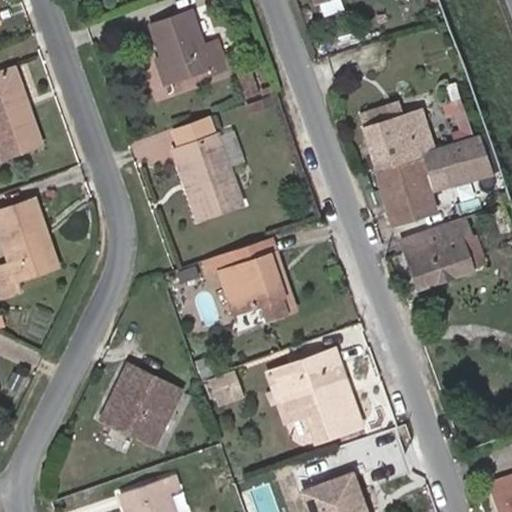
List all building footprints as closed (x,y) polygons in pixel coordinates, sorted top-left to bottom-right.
[(170,82),(211,68),(213,73),(228,68),(218,39),(204,44),(191,9),(149,24),(161,56),(170,82)] [(170,82),(161,56),(155,58),(164,84),(170,82)] [(14,68),(0,72),(0,155),(2,160),(41,146),(14,68)] [(251,69),(238,73),(246,99),(259,94),(251,69)] [(245,105),(249,115),(265,108),(262,98),(245,105)] [(364,128),(404,115),(399,99),(359,113),(364,128)] [(451,132),(454,141),(471,136),(460,99),(442,105),(445,114),(454,112),(459,129),(451,132)] [(364,128),(376,167),(434,149),(421,109),(404,115),(364,128)] [(171,131),(178,148),(218,133),(211,116),(171,131)] [(232,132),(219,137),(228,165),(242,160),(232,132)] [(183,163),(202,218),(242,204),(228,165),(219,137),(218,133),(178,148),(173,150),(179,165),(183,163)] [(434,149),(376,167),(393,223),(434,209),(427,187),(424,188),(423,183),(420,183),(418,175),(424,173),(447,166),(452,182),(492,170),(479,134),(463,140),(434,149)] [(424,188),(427,187),(424,173),(418,175),(420,183),(423,183),(424,188)] [(35,198),(0,209),(0,236),(9,263),(0,265),(0,294),(1,297),(20,291),(16,280),(49,269),(36,232),(46,229),(35,198)] [(492,212),(499,235),(508,232),(501,209),(492,212)] [(401,238),(418,288),(472,268),(471,266),(484,262),(476,238),(463,242),(461,236),(470,232),(464,216),(401,238)] [(58,265),(46,229),(36,232),(49,269),(58,265)] [(279,283),(269,255),(275,253),(270,237),(204,260),(209,275),(220,271),(234,313),(262,303),(267,318),(294,309),(285,281),(279,283)] [(285,281),(275,253),(269,255),(279,283),(285,281)] [(306,414),(315,440),(361,425),(350,392),(345,394),(335,366),(340,364),(334,349),(294,363),(299,378),(289,381),(301,415),(306,414)] [(299,378),(294,363),(267,372),(285,421),(301,415),(289,381),(299,378)] [(350,392),(340,364),(335,366),(345,394),(350,392)] [(103,417),(154,443),(180,390),(128,365),(103,417)] [(233,375),(213,382),(220,402),(240,394),(233,375)] [(222,408),(242,400),(240,394),(220,402),(222,408)] [(366,511),(352,473),(347,475),(360,511),(366,511)] [(174,474),(122,492),(128,511),(174,511),(168,493),(179,489),(174,474)] [(360,511),(347,475),(301,491),(308,511),(360,511)] [(511,475),(490,484),(494,494),(511,487),(511,475)] [(511,511),(511,487),(494,494),(499,511),(511,511)]
